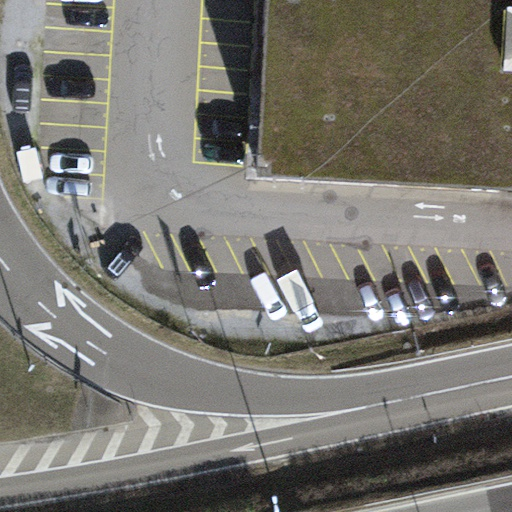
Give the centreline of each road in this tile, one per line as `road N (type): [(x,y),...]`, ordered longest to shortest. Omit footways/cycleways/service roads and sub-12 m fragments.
road 1 (motorway): [(470,385),(332,398),(174,379),(99,350),(62,325),(0,259)]
road 2 (motorway): [(470,385),(162,464),(0,491)]
